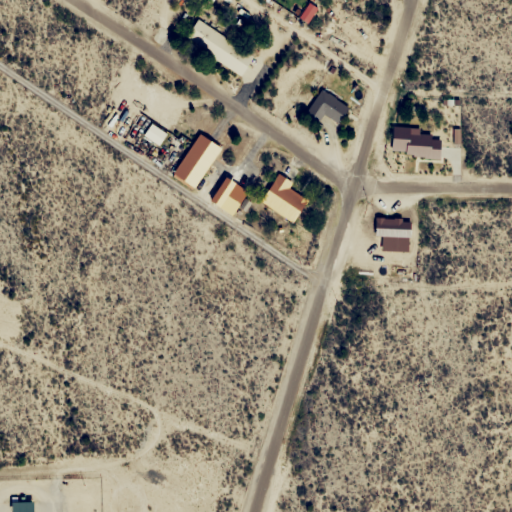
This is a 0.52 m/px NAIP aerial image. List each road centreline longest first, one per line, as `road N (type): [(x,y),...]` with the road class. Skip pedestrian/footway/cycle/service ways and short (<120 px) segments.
road 1 (residential): [(247,511),(408,0)]
road 2 (residential): [(347,186),(74,0)]
road 3 (residential): [(347,186),(511,187)]
